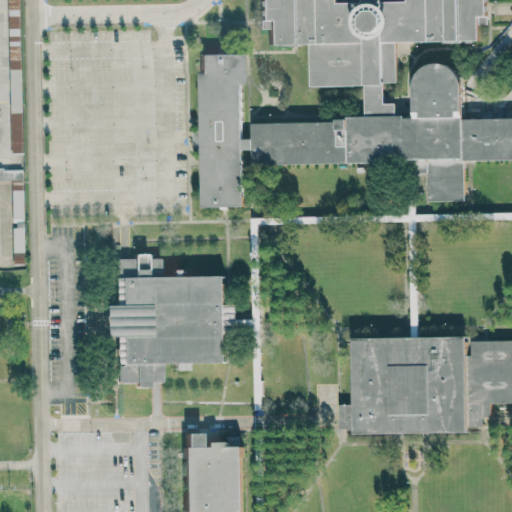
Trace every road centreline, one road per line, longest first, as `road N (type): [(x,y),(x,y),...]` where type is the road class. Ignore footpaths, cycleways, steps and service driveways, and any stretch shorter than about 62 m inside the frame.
road 1 (residential): [(43,511),(32,0)]
road 2 (residential): [(198,0),(164,13),(33,15)]
